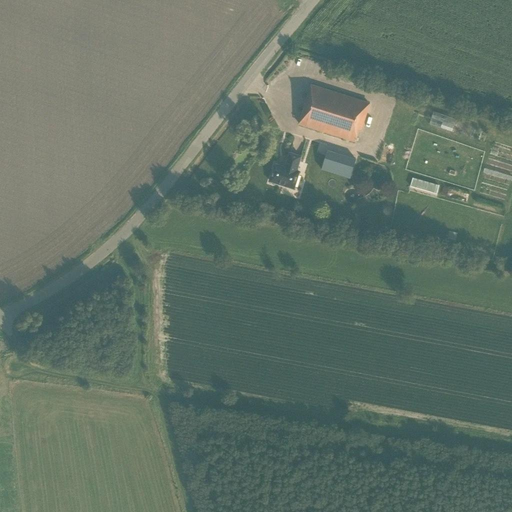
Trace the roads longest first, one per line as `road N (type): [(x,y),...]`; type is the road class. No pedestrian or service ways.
road 1 (tertiary): [(0,316),(77,273),(129,229),(314,0)]
road 2 (track): [(1,315),(13,360),(158,397)]
road 3 (track): [(140,388),(136,291),(118,246)]
